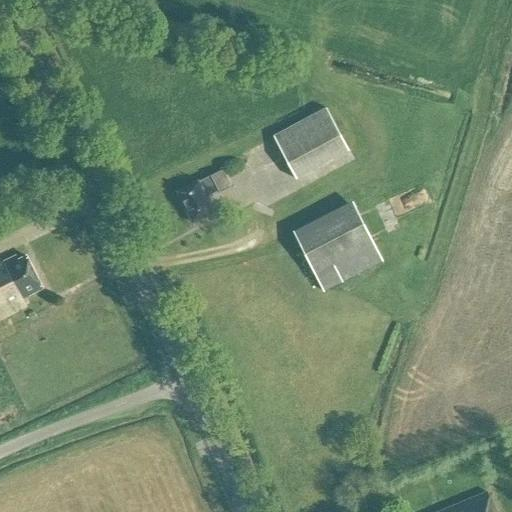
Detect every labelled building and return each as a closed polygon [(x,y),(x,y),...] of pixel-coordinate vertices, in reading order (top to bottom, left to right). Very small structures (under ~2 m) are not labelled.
[(298,181),(351,152),(328,108),(274,137),(298,181)] [(219,194),(231,187),(222,170),(178,193),(193,223),(213,213),(206,198),(218,191),(219,194)] [(324,292),(383,262),(356,209),(298,239),(324,292)] [(43,289),(27,257),(18,262),(16,257),(0,265),(0,319),(26,307),(23,300),(43,289)] [(495,511),(488,493),(441,511),(495,511)]
